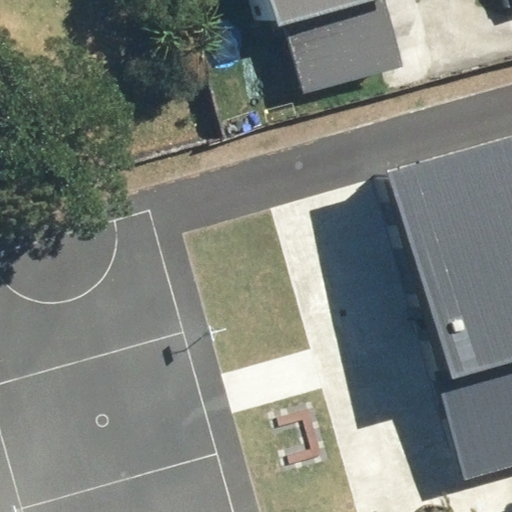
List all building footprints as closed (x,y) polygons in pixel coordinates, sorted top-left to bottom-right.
[(368,0),(245,0),(254,31),(270,26),(290,97),(388,70),(368,0)] [(511,144),(379,179),(456,472),(511,457),(511,144)] [(198,145),(121,169),(132,207),(210,183),(198,145)] [(262,511),(223,367),(0,427),(0,511),(262,511)] [(291,383),(247,393),(264,476),(308,467),(291,383)]
